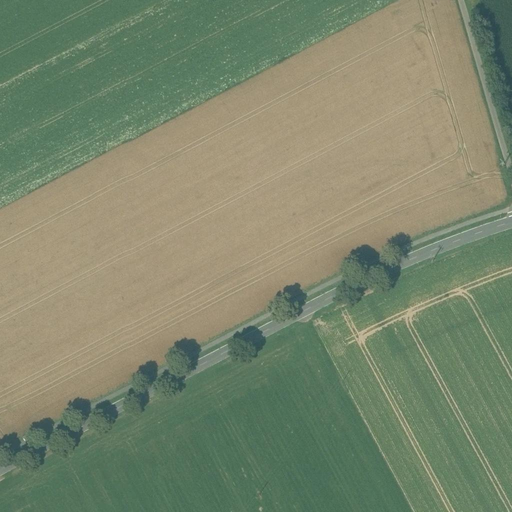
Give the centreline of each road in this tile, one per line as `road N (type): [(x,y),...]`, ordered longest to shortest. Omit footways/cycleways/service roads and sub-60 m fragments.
road 1 (tertiary): [(0,469),(236,343),(427,252),(511,221)]
road 2 (unclassified): [(511,177),(461,0)]
